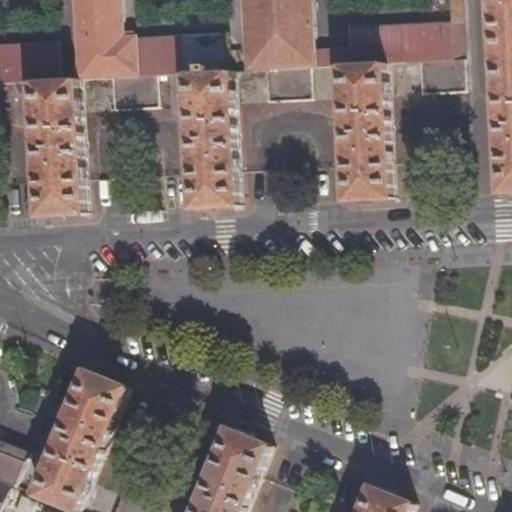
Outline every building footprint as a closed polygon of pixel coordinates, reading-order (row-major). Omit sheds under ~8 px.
[(77,0),(82,82),(117,80),(160,78),(194,75),(231,73),(230,36),(139,41),(139,37),(126,38),(124,0),(247,0),(251,72),(272,71),(314,69),(348,67),(392,64),(426,62),(457,61),(455,24),(355,30),(355,49),(319,50),(316,0),(77,0)] [(454,0),(455,24),(457,61),(468,60),(464,0),(454,0)] [(511,0),(498,0),(508,192),(511,191),(511,0)] [(0,87),(39,85),(62,83),(60,46),(0,49),(0,87)] [(468,60),(457,61),(426,62),(427,95),(470,93),(468,60)] [(356,201),(399,198),(392,64),(348,67),(356,201)] [(316,101),(314,69),(272,71),(273,103),(316,101)] [(194,75),(202,209),(245,206),(237,73),(231,73),(194,75)] [(160,78),(117,80),(118,112),(161,110),(160,78)] [(39,85),(46,217),(90,215),(82,82),(62,83),(39,85)] [(76,511),(85,511),(136,388),(95,371),(44,499),(76,511)] [(253,511),(279,446),(238,430),(205,511),(253,511)] [(0,481),(20,489),(34,454),(2,442),(0,448),(0,481)] [(0,511),(4,511),(12,491),(0,485),(0,511)] [(419,511),(422,504),(380,487),(370,511),(419,511)] [(162,511),(128,498),(122,511),(162,511)]
